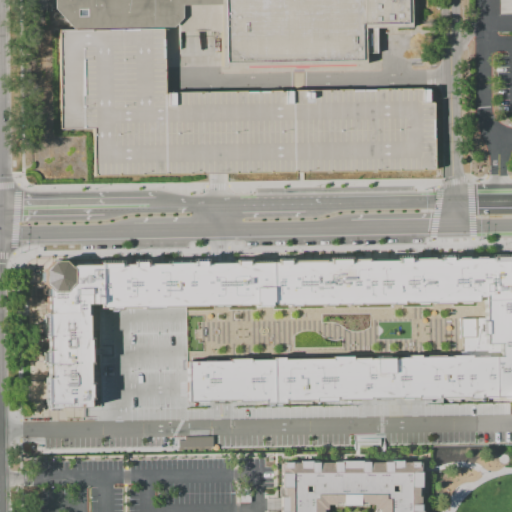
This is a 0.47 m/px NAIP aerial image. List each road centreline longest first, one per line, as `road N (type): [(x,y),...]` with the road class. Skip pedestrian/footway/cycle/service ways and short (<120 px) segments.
road 1 (secondary): [(0,234),(133,229)]
road 2 (secondary): [(219,229),(350,226)]
